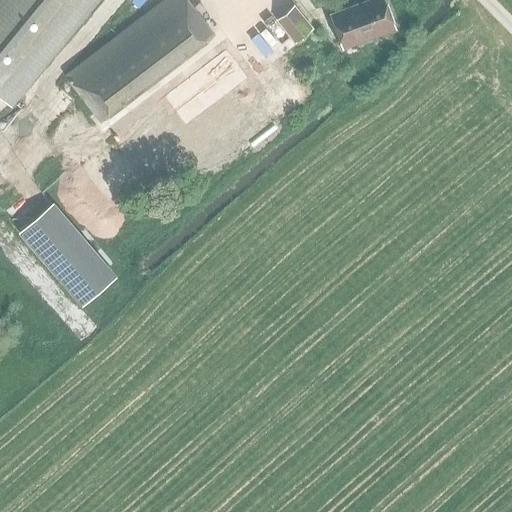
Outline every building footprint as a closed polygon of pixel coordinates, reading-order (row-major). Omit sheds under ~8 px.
[(97,0),(0,0),(0,98),(10,107),(97,0)] [(185,0),(168,0),(67,76),(101,121),(212,35),(185,0)] [(382,0),(366,0),(328,15),(341,49),(393,28),(382,0)] [(312,29),(293,6),(275,21),(294,44),(312,29)] [(220,46),(75,157),(113,207),(258,96),(220,46)] [(284,113),(310,98),(299,79),(273,94),(284,113)] [(23,228),(86,303),(122,274),(59,198),(23,228)]
